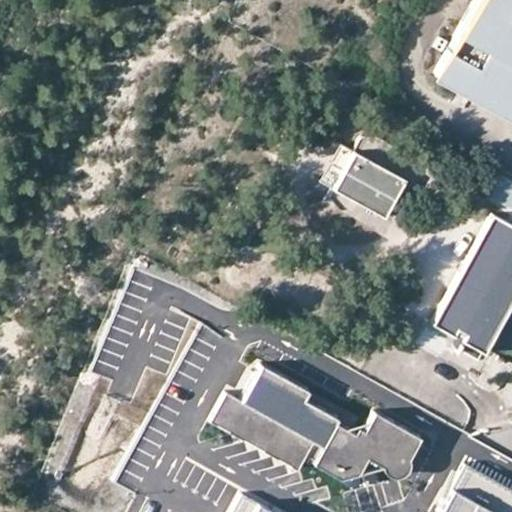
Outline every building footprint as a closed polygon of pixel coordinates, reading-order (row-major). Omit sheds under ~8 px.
[(511,0),(477,0),(433,80),(500,118),(506,107),(511,110),(511,0)] [(342,149),(331,142),(310,180),(321,186),(342,149)] [(394,178),(342,149),(321,186),(374,216),(394,178)] [(511,181),(496,175),(485,200),(511,211),(511,181)] [(511,278),(511,228),(480,211),(474,222),(421,321),(443,333),(447,327),(455,331),(452,338),(474,350),(511,278)] [(243,249),(231,279),(313,313),(325,283),(243,249)] [(307,388),(257,360),(237,398),(220,387),(203,415),(292,464),(299,451),(306,455),(307,459),(337,475),(340,479),(354,479),(354,466),(377,460),(378,467),(386,473),(390,474),(397,473),(400,469),(403,465),(405,460),(404,454),(415,434),(369,409),(359,429),(353,425),(351,430),(332,421),(332,415),(302,399),(307,388)] [(281,488),(291,464),(260,452),(251,476),(281,488)] [(439,511),(273,511),(243,495),(233,511),(511,511),(511,493),(464,465),(439,511)]
